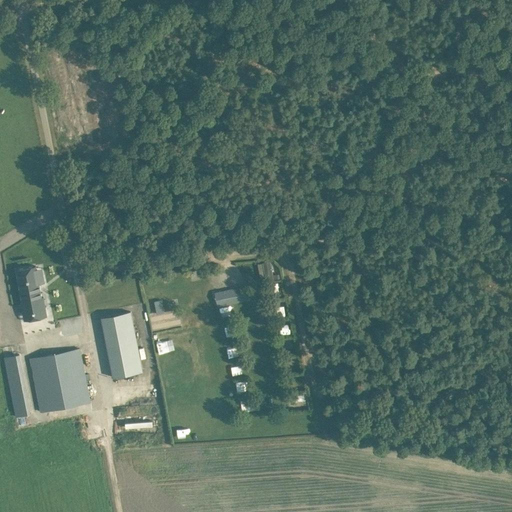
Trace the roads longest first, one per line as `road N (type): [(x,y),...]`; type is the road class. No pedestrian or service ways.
road 1 (track): [(511,384),(350,397),(317,392),(286,248),(74,268)]
road 2 (unclassified): [(74,268),(22,15)]
road 3 (track): [(121,511),(74,268)]
